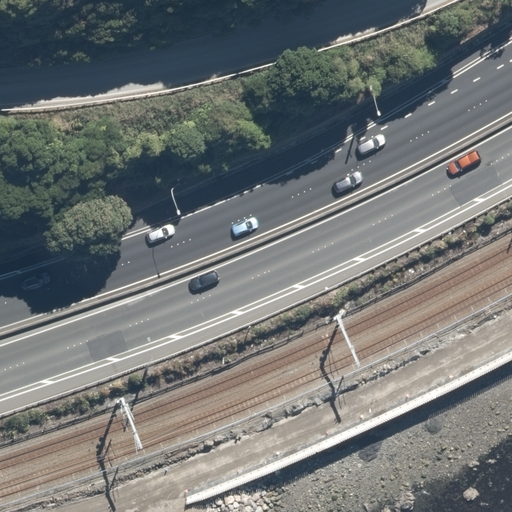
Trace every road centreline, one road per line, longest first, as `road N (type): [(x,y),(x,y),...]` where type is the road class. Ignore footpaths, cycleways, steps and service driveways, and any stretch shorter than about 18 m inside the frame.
road 1 (trunk): [(0,304),(242,219),(511,83)]
road 2 (trunk): [(511,151),(261,275),(0,370)]
road 3 (unclassified): [(404,0),(249,49),(88,82),(0,89)]
